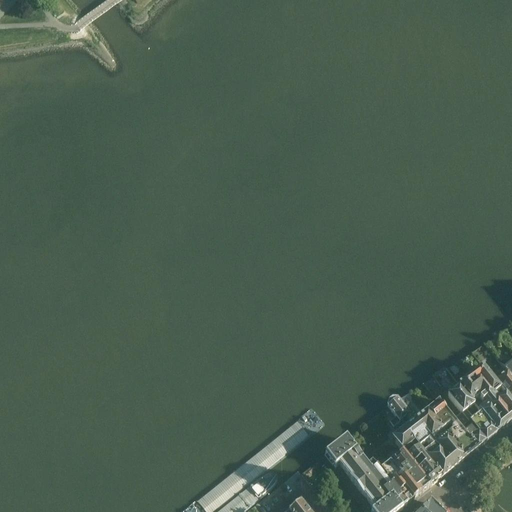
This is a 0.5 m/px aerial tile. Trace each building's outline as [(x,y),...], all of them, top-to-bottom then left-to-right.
[(511,380),(511,360),(503,367),(506,371),(505,371),(507,374),(511,380)] [(511,423),(511,422),(511,404),(495,383),(484,369),(474,377),(511,423)] [(511,380),(507,374),(495,383),(511,404),(511,380)] [(474,377),(460,388),(471,402),(480,394),(488,404),(478,411),(479,412),(497,434),(498,434),(498,433),(505,428),(506,427),(511,423),(474,377)] [(485,444),(497,434),(479,412),(471,419),(466,412),(474,406),(471,402),(460,388),(448,398),(461,415),(485,444)] [(412,417),(398,401),(397,399),(393,399),(388,402),(388,407),(391,412),(392,414),(393,414),(396,418),(390,423),(393,428),(406,417),(413,425),(395,439),(392,436),(388,439),(391,442),(392,441),(402,454),(410,448),(414,445),(419,452),(421,450),(419,448),(424,444),(426,446),(428,444),(431,448),(421,455),(440,479),(453,470),(412,417)] [(439,405),(428,414),(427,414),(441,431),(450,423),(453,426),(449,429),(451,431),(445,436),(465,460),(477,450),(469,440),(468,441),(453,422),(439,405)] [(453,470),(465,460),(445,436),(435,444),(432,440),(435,438),(434,436),(441,431),(427,414),(420,420),(415,414),(412,417),(453,470)] [(477,450),(485,444),(461,415),(453,422),(468,441),(469,440),(477,450)] [(399,511),(400,511),(401,511),(401,510),(406,507),(407,506),(407,507),(407,506),(406,504),(390,485),(385,489),(382,486),(387,482),(380,473),(372,463),(367,467),(347,441),(346,439),(345,441),(327,455),(325,456),(326,457),(334,467),(334,468),(335,469),(337,468),(339,466),(351,481),(350,481),(351,482),(352,482),(362,495),(362,496),(363,497),(369,504),(375,511),(374,511),(399,511)] [(429,488),(440,479),(421,455),(419,452),(414,445),(410,448),(413,453),(406,459),(429,488)] [(406,459),(403,455),(393,462),(396,466),(392,469),(390,465),(380,473),(387,482),(390,485),(406,504),(407,506),(429,489),(429,488),(406,459)] [(300,503),(288,511),(306,511),(301,504),(300,503)]
